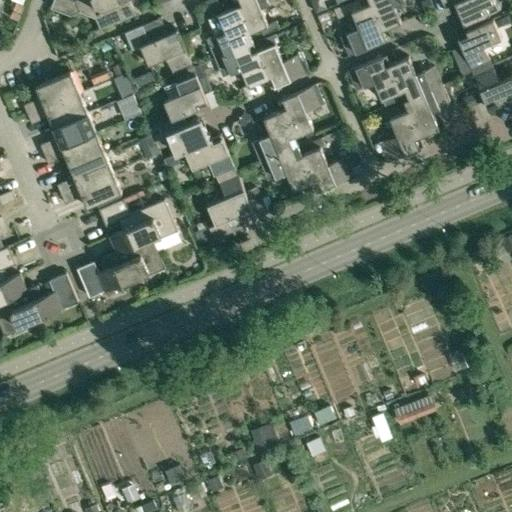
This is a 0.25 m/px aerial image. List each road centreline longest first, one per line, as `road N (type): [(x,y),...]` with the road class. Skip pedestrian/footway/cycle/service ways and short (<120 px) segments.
road 1 (tertiary): [(0,403),(511,184)]
road 2 (residential): [(70,264),(0,87)]
road 3 (residential): [(503,120),(377,173)]
road 4 (residential): [(330,66),(452,17)]
road 5 (residential): [(217,114),(330,66)]
road 6 (residential): [(377,173),(265,221)]
